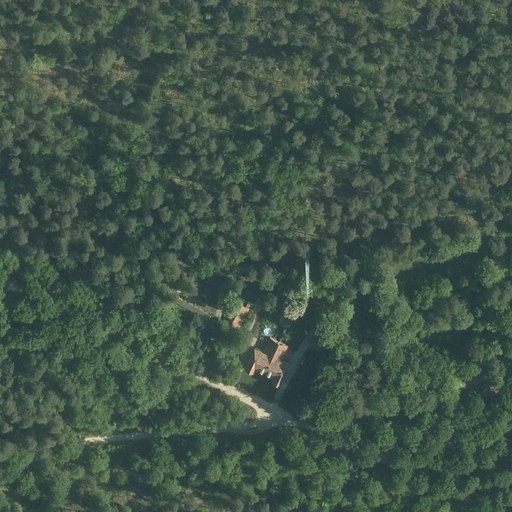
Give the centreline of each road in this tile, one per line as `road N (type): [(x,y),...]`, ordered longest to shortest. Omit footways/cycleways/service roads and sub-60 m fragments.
road 1 (track): [(297,421),(0,281)]
road 2 (track): [(0,450),(297,421)]
road 3 (track): [(297,421),(511,372)]
road 4 (track): [(495,511),(297,421)]
